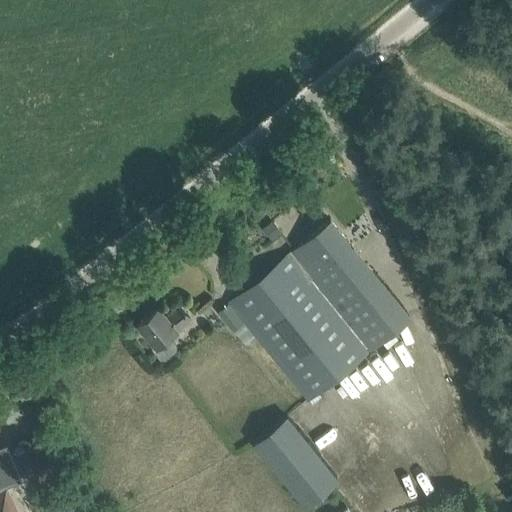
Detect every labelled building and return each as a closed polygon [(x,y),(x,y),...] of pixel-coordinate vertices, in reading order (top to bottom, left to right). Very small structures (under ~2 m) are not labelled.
[(218,310),(247,346),(258,337),(307,398),(410,316),(330,218),(218,310)] [(137,323),(150,338),(157,346),(155,348),(162,355),(165,355),(176,347),(176,344),(169,335),(177,328),(190,317),(180,304),(166,315),(158,305),(137,323)] [(286,419),(255,445),(309,511),(341,485),(286,419)] [(77,511),(41,428),(25,436),(56,511),(77,511)] [(0,511),(17,511),(6,486),(22,480),(6,444),(0,446),(0,511)]
